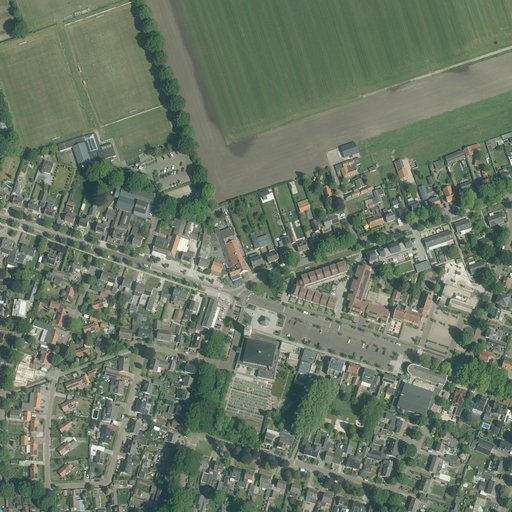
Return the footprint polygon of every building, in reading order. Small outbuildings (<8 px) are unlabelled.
[(0,134),(8,132),(0,107),(0,134)] [(511,133),(502,137),(502,136),(501,136),(502,139),(503,143),(508,141),(507,139),(509,138),(511,144),(511,143),(511,133)] [(98,153),(97,151),(99,150),(93,135),(84,138),(84,137),(71,142),(72,146),(69,147),(67,143),(58,146),(60,152),(73,148),(85,144),(88,154),(91,162),(92,162),(96,161),(97,166),(101,165),(102,167),(112,164),(111,161),(114,160),(113,157),(116,157),(113,148),(98,153)] [(501,136),(486,142),(488,147),(491,146),(492,149),(497,147),(496,143),(501,142),(500,140),(502,139),(501,136)] [(358,153),(355,143),(341,148),(344,158),(358,153)] [(73,148),(76,158),(79,167),(91,163),(91,162),(88,154),(85,144),(73,148)] [(464,149),(466,157),(480,153),(479,147),(471,150),(470,147),(464,149)] [(457,154),(460,160),(465,158),(463,151),(457,154)] [(455,162),(452,155),(445,158),(448,165),(455,162)] [(343,164),(335,167),(336,171),(341,169),(344,178),(358,173),(355,167),(361,165),(359,158),(343,164)] [(41,172),(45,173),(50,174),(54,164),(49,162),(45,161),(44,165),(43,165),(41,172)] [(503,171),(500,172),(501,177),(503,182),(510,180),(508,174),(506,167),(502,168),(503,171)] [(407,170),(398,173),(400,180),(409,177),(407,170)] [(483,175),(485,181),(481,182),(483,189),(491,186),(489,180),(487,174),(486,172),(482,173),(483,175)] [(16,183),(13,192),(18,195),(22,185),(24,178),(19,175),(16,183)] [(364,178),(356,182),(359,189),(367,186),(364,178)] [(464,191),(466,196),(475,193),(473,188),(472,182),(460,186),(462,192),(464,191)] [(332,196),(329,186),(323,188),(326,198),(332,196)] [(123,187),(116,208),(134,214),(133,215),(134,215),(134,216),(147,220),(154,197),(123,187)] [(428,200),(424,187),(419,188),(423,201),(428,200)] [(455,200),(451,187),(443,190),(444,194),(447,203),(455,200)] [(42,193),(39,202),(45,203),(48,194),(49,190),(45,189),(43,193),(42,193)] [(381,202),(379,196),(384,194),(382,189),(374,192),(378,204),(381,202)] [(70,203),(73,195),(71,194),(66,207),(73,210),(75,204),(70,203)] [(15,197),(13,204),(22,207),(24,200),(15,197)] [(398,198),(400,204),(402,211),(398,212),(401,219),(408,216),(406,209),(406,210),(403,203),(401,197),(398,198)] [(434,199),(428,201),(429,203),(429,204),(431,208),(440,205),(440,203),(439,200),(438,197),(434,199)] [(372,199),(365,201),(368,210),(371,209),(377,207),(375,207),(372,199)] [(34,205),(35,203),(30,202),(28,209),(39,213),(41,208),(40,207),(34,205)] [(221,208),(222,211),(228,208),(226,202),(211,208),(212,211),(221,208)] [(417,202),(414,203),(410,204),(413,214),(421,212),(419,205),(418,205),(417,202)] [(308,203),(298,207),(301,213),(311,209),(308,203)] [(53,218),(55,212),(51,210),(52,208),(47,207),(45,215),(53,218)] [(91,208),(89,216),(95,218),(97,210),(92,209),(91,208)] [(115,215),(116,212),(108,209),(105,218),(113,221),(115,215)] [(112,228),(116,229),(115,231),(113,238),(121,241),(123,233),(119,232),(120,229),(129,232),(134,215),(117,210),(114,222),(112,228)] [(387,210),(383,211),(385,217),(386,218),(387,223),(395,220),(394,218),(393,216),(393,214),(391,210),(387,211),(387,210)] [(67,213),(65,222),(73,225),(76,218),(72,217),(72,215),(67,213)] [(374,219),(367,221),(370,229),(384,224),(381,213),(379,214),(377,214),(373,216),(374,219)] [(323,216),(325,220),(323,221),(325,227),(332,225),(330,218),(329,214),(323,216)] [(501,214),(494,216),(497,224),(499,223),(500,224),(504,222),(503,221),(506,220),(504,214),(501,214)] [(81,220),(79,226),(87,229),(89,222),(90,217),(87,216),(85,221),(81,220)] [(337,216),(330,218),(332,225),(339,223),(337,216)] [(487,219),(490,227),(494,226),(494,225),(497,224),(494,216),(487,219)] [(152,256),(163,259),(163,260),(164,260),(165,259),(166,256),(175,259),(175,258),(182,260),(186,247),(189,238),(182,236),(182,235),(186,223),(182,222),(182,221),(182,222),(178,220),(178,221),(174,220),(174,221),(167,219),(166,225),(175,228),(171,242),(157,237),(153,252),(152,255),(152,256)] [(320,231),(316,221),(316,222),(315,220),(312,221),(312,223),(311,223),(315,233),(320,231)] [(463,222),(464,222),(462,223),(464,231),(471,229),(468,220),(463,222)] [(99,224),(97,227),(96,232),(104,235),(106,230),(108,223),(104,221),(103,225),(99,224)] [(190,238),(194,225),(187,222),(186,222),(186,223),(182,236),(189,238),(190,238)] [(143,238),(139,236),(138,235),(142,225),(135,223),(130,237),(134,239),(132,245),(137,246),(140,247),(139,247),(140,247),(143,238)] [(460,223),(455,225),(458,233),(464,231),(462,223),(460,224),(460,223)] [(211,229),(205,228),(204,235),(203,243),(199,254),(198,259),(201,260),(199,267),(208,270),(210,263),(211,259),(212,259),(211,235),(211,229)] [(239,246),(232,228),(221,232),(219,228),(214,230),(216,234),(227,268),(229,268),(230,270),(229,271),(231,278),(233,281),(241,278),(239,275),(247,272),(246,267),(238,246),(239,246)] [(291,245),(296,243),(292,228),(286,230),(288,237),(291,245)] [(342,229),(336,231),(339,239),(348,236),(346,230),(342,231),(342,229)] [(446,233),(446,234),(444,234),(447,242),(453,240),(451,231),(446,233)] [(336,241),(333,233),(329,234),(323,236),(326,244),(336,241)] [(210,269),(212,270),(210,275),(220,278),(220,277),(223,278),(224,275),(227,276),(228,272),(227,268),(216,234),(211,235),(212,259),(215,260),(214,263),(212,263),(210,269)] [(313,235),(312,237),(313,238),(309,240),(312,249),(321,245),(319,239),(318,235),(317,236),(316,234),(313,235)] [(442,235),(442,234),(437,236),(440,244),(447,242),(444,234),(442,235)] [(267,246),(269,252),(271,256),(267,257),(269,263),(279,260),(277,254),(276,254),(275,251),(273,244),(271,245),(268,235),(257,239),(260,249),(267,246)] [(257,239),(256,236),(251,237),(255,250),(260,249),(257,239)] [(433,238),(431,239),(434,247),(440,244),(437,236),(433,238)] [(281,239),(284,247),(285,250),(281,252),(283,258),(291,256),(289,249),(292,248),(291,245),(288,237),(281,239)] [(497,246),(494,237),(487,240),(490,247),(492,246),(493,247),(497,246)] [(14,249),(13,250),(11,250),(14,242),(4,239),(0,252),(0,253),(10,256),(9,260),(8,260),(7,262),(8,263),(7,263),(8,264),(8,265),(13,267),(14,263),(17,257),(16,256),(17,252),(17,251),(16,251),(16,250),(14,249)] [(429,240),(429,239),(424,241),(427,249),(434,247),(431,239),(429,240)] [(480,242),(483,250),(487,249),(487,248),(490,247),(487,240),(480,242)] [(306,243),(302,245),(301,242),(296,244),(299,253),(308,250),(306,243)] [(378,251),(377,251),(377,252),(376,252),(376,253),(375,253),(374,252),(366,255),(370,265),(373,266),(374,266),(374,265),(378,264),(378,263),(381,261),(382,265),(383,264),(388,263),(387,261),(392,259),(393,261),(403,258),(402,256),(407,254),(408,256),(413,254),(411,249),(413,249),(410,242),(409,242),(409,243),(404,244),(398,246),(389,249),(383,251),(380,252),(379,253),(378,251),(381,250),(378,251)] [(17,257),(14,263),(17,264),(23,266),(19,264),(21,260),(24,261),(26,255),(33,258),(36,250),(22,245),(20,253),(17,252),(16,256),(17,257)] [(188,248),(186,247),(182,260),(181,261),(191,264),(192,259),(193,257),(194,253),(189,251),(187,255),(185,254),(187,253),(188,248)] [(59,262),(59,260),(59,259),(58,258),(57,258),(58,257),(49,254),(47,260),(46,264),(55,266),(56,262),(57,263),(58,262),(59,262)] [(258,254),(249,257),(251,261),(250,261),(253,269),(254,269),(254,268),(259,267),(263,265),(261,261),(260,258),(258,254)] [(417,271),(417,273),(431,269),(429,262),(429,261),(417,265),(415,266),(417,271)] [(483,263),(483,262),(476,264),(478,272),(481,271),(481,272),(485,270),(483,263)] [(81,271),(82,267),(83,266),(74,263),(74,264),(71,263),(70,267),(73,268),(71,273),(74,274),(76,269),(81,271)] [(340,275),(347,273),(347,270),(348,270),(347,265),(345,265),(344,263),(344,264),(342,265),(342,264),(337,265),(337,267),(335,267),(335,266),(330,268),(330,269),(328,270),(327,268),(322,270),(323,271),(321,272),(320,271),(315,272),(316,274),(314,275),(313,273),(308,275),(309,276),(307,277),(306,276),(301,277),(302,281),(298,282),(296,287),(295,287),(293,292),(291,297),(296,298),(297,297),(299,298),(298,299),(303,301),(304,299),(306,300),(306,301),(311,303),(311,302),(313,302),(313,304),(318,306),(318,304),(320,305),(320,306),(325,308),(325,307),(327,307),(327,309),(334,311),(338,301),(336,301),(337,298),(322,293),(322,296),(320,295),(320,294),(315,292),(315,294),(313,293),(313,291),(308,290),(308,291),(304,290),(305,287),(309,285),(310,287),(312,286),(312,285),(316,283),(317,285),(319,284),(319,282),(323,281),(324,282),(327,281),(326,280),(330,278),(331,280),(334,279),(333,277),(338,276),(338,278),(341,277),(340,275)] [(469,267),(472,275),(476,274),(476,273),(478,272),(476,264),(469,267)] [(363,268),(360,267),(360,269),(358,268),(357,272),(368,276),(371,269),(363,266),(363,268)] [(69,281),(71,275),(58,271),(56,276),(69,281)] [(356,276),(357,276),(357,278),(359,279),(359,280),(366,283),(368,276),(357,272),(356,276)] [(99,278),(97,283),(98,283),(100,284),(103,285),(104,282),(107,283),(110,277),(110,275),(103,273),(103,274),(101,279),(99,278)] [(110,277),(107,283),(114,286),(115,282),(117,278),(110,275),(110,277)] [(62,279),(56,277),(53,284),(59,287),(60,284),(65,286),(67,281),(62,279)] [(508,280),(505,279),(502,287),(507,289),(508,286),(510,286),(511,279),(511,277),(509,277),(508,280)] [(125,292),(128,293),(130,289),(131,287),(132,283),(125,280),(123,285),(122,287),(126,288),(125,292)] [(358,283),(355,282),(355,283),(353,283),(352,286),(363,290),(365,286),(366,283),(359,280),(358,283)] [(367,287),(365,286),(363,290),(361,297),(359,304),(367,307),(375,310),(383,312),(388,314),(388,312),(380,309),(381,305),(373,302),(376,294),(369,292),(372,283),(368,282),(367,287)] [(135,292),(134,296),(141,298),(142,295),(145,287),(138,285),(137,286),(136,289),(135,292)] [(351,290),(352,291),(352,292),(354,293),(354,295),(361,297),(363,290),(352,286),(351,290)] [(442,296),(441,299),(439,305),(461,313),(463,314),(462,316),(464,316),(466,317),(467,315),(473,317),(480,298),(445,286),(442,296)] [(145,287),(142,295),(150,298),(146,310),(152,312),(157,296),(159,292),(145,287)] [(33,303),(37,291),(30,288),(26,301),(33,303)] [(62,297),(64,297),(65,297),(64,301),(70,303),(74,293),(73,292),(74,290),(69,288),(67,293),(65,292),(64,292),(62,292),(61,295),(62,297)] [(175,289),(173,296),(171,302),(178,305),(179,302),(185,303),(186,301),(189,293),(175,289)] [(408,309),(404,323),(406,323),(406,322),(420,326),(423,317),(426,318),(432,298),(430,297),(431,294),(426,292),(424,295),(418,315),(411,313),(412,310),(408,309)] [(129,301),(131,296),(124,293),(122,299),(129,301)] [(350,297),(349,297),(347,301),(349,301),(351,302),(359,304),(361,297),(354,295),(353,297),(351,296),(350,297)] [(498,300),(497,302),(497,303),(497,304),(502,306),(504,307),(504,306),(506,307),(509,298),(506,298),(506,297),(503,296),(500,296),(499,298),(498,300)] [(210,330),(219,303),(205,299),(195,329),(196,330),(207,332),(208,329),(210,330)] [(102,301),(92,305),(94,311),(96,310),(98,309),(104,307),(103,305),(106,304),(106,303),(105,301),(102,302),(102,301)] [(186,312),(183,319),(184,319),(186,320),(187,320),(187,319),(190,320),(193,312),(196,313),(198,310),(199,305),(198,305),(199,304),(193,302),(193,303),(192,303),(190,308),(191,308),(189,313),(186,312)] [(351,310),(350,312),(351,313),(351,314),(355,315),(359,304),(351,302),(349,309),(351,310)] [(24,316),(25,308),(26,304),(17,303),(15,315),(11,314),(24,316)] [(367,307),(359,304),(355,315),(358,317),(359,315),(360,316),(361,313),(363,314),(366,307),(367,308),(367,307)] [(131,305),(129,310),(135,312),(135,313),(136,313),(138,307),(131,305)] [(395,314),(393,319),(404,323),(408,309),(404,308),(398,305),(396,310),(395,314)] [(367,307),(367,308),(368,308),(366,315),(368,315),(367,318),(368,318),(368,320),(371,321),(375,310),(367,307)] [(58,316),(57,321),(55,321),(54,324),(55,325),(62,327),(66,314),(65,314),(67,311),(61,309),(61,310),(58,316)] [(177,310),(173,320),(174,320),(172,324),(179,326),(184,313),(177,310)] [(383,312),(375,310),(371,321),(376,322),(376,321),(378,321),(378,319),(380,319),(383,312)] [(505,314),(494,311),(492,320),(498,322),(498,321),(502,322),(505,314)] [(386,326),(390,315),(388,314),(383,312),(380,319),(382,320),(381,323),(383,323),(382,324),(386,326)] [(269,319),(265,318),(262,319),(261,323),(262,326),(266,327),(269,325),(270,322),(269,319)] [(35,321),(33,326),(48,332),(50,326),(35,321)] [(155,321),(155,330),(160,330),(160,325),(166,327),(167,324),(160,322),(155,321)] [(102,323),(101,327),(106,329),(105,332),(107,333),(108,329),(109,330),(110,326),(108,325),(108,324),(102,323)] [(94,325),(83,328),(85,335),(98,330),(96,325),(94,326),(94,325)] [(139,333),(138,337),(150,340),(150,338),(151,335),(152,332),(148,331),(148,327),(142,326),(140,326),(140,327),(140,330),(139,332),(139,333)] [(55,347),(60,332),(51,329),(50,335),(47,334),(44,343),(49,344),(49,345),(55,347)] [(121,330),(120,333),(119,338),(131,340),(133,332),(121,330)] [(238,349),(236,353),(240,354),(237,364),(259,370),(257,378),(274,381),(276,373),(275,373),(281,352),(280,351),(282,344),(272,341),(251,335),(252,332),(246,330),(244,336),(241,349),(238,349)] [(158,336),(157,339),(162,340),(162,339),(169,341),(170,339),(170,337),(171,333),(160,331),(159,331),(158,336)] [(493,340),(494,337),(496,337),(497,334),(488,331),(486,338),(490,339),(488,343),(505,349),(507,341),(504,340),(502,343),(493,340)] [(205,338),(195,335),(194,338),(197,339),(196,342),(204,345),(205,338)] [(193,342),(192,345),(191,348),(202,351),(204,345),(196,342),(193,342)] [(280,351),(281,352),(290,354),(289,359),(297,361),(300,349),(296,347),(282,343),(282,344),(280,351)] [(85,349),(75,352),(77,358),(79,358),(90,353),(88,349),(90,348),(88,344),(84,346),(85,349)] [(47,349),(40,347),(39,352),(42,353),(41,356),(39,360),(35,359),(33,365),(38,366),(48,369),(52,354),(46,352),(47,349)] [(497,347),(496,349),(493,349),(492,353),(503,356),(505,349),(497,347)] [(318,355),(305,351),(298,372),(309,376),(312,365),(315,366),(318,355)] [(494,355),(481,351),(478,360),(487,363),(489,357),(493,358),(494,355)] [(511,371),(511,372),(511,371),(511,360),(505,358),(504,362),(502,368),(511,371)] [(120,360),(119,365),(119,366),(120,366),(120,372),(128,372),(127,372),(128,365),(129,365),(129,360),(127,360),(126,360),(120,360)] [(152,360),(149,370),(151,371),(154,372),(157,373),(157,372),(160,373),(161,368),(166,369),(167,368),(168,364),(158,361),(158,362),(152,360)] [(332,360),(327,375),(331,376),(333,377),(332,379),(331,379),(327,389),(329,390),(328,391),(337,394),(342,379),(344,374),(342,373),(344,369),(345,364),(332,360)] [(24,368),(25,365),(19,363),(17,371),(34,375),(35,372),(26,369),(26,368),(24,368)] [(195,375),(197,368),(187,365),(185,373),(195,375)] [(347,367),(346,371),(347,372),(346,374),(351,375),(352,376),(355,378),(356,378),(357,375),(358,373),(359,368),(358,368),(358,367),(355,366),(354,367),(350,365),(350,366),(349,368),(347,367)] [(395,396),(390,410),(396,412),(397,409),(420,417),(425,418),(425,417),(427,417),(436,401),(441,391),(443,387),(443,388),(444,385),(445,383),(446,380),(447,377),(432,372),(415,367),(415,365),(413,365),(411,365),(410,365),(408,366),(407,368),(406,369),(406,371),(406,373),(406,375),(404,376),(401,375),(399,381),(399,382),(395,396)] [(364,375),(361,382),(362,382),(365,383),(371,385),(370,389),(369,391),(376,393),(378,386),(379,383),(380,378),(376,377),(376,378),(374,377),(375,373),(365,370),(365,371),(364,375)] [(33,379),(34,375),(17,371),(15,380),(21,381),(22,378),(23,378),(24,377),(33,379)] [(111,386),(115,387),(114,394),(122,395),(123,390),(122,390),(123,384),(124,384),(124,383),(116,383),(116,379),(117,379),(118,375),(113,374),(106,372),(105,377),(112,379),(111,386)] [(393,385),(392,389),(388,388),(386,393),(395,396),(399,382),(396,381),(396,380),(384,376),(382,382),(393,385)] [(86,383),(83,378),(76,381),(75,381),(65,385),(68,391),(86,383)] [(155,379),(153,385),(160,387),(159,391),(162,391),(164,383),(162,382),(162,381),(155,379)] [(181,389),(182,386),(184,387),(191,389),(193,381),(186,379),(185,383),(182,383),(181,385),(175,383),(175,384),(172,383),(171,386),(174,387),(181,389)] [(145,389),(144,388),(143,393),(150,395),(153,385),(146,383),(145,389)] [(357,386),(353,398),(358,400),(362,388),(360,387),(357,386)] [(374,397),(380,399),(383,388),(378,386),(376,393),(374,397)] [(41,389),(34,388),(34,394),(35,394),(33,405),(23,403),(22,411),(34,412),(35,409),(39,409),(41,398),(40,398),(41,395),(40,395),(41,389)] [(454,398),(463,401),(466,392),(459,390),(458,393),(456,392),(454,398)] [(177,399),(181,401),(183,401),(187,402),(190,395),(188,394),(185,393),(178,392),(177,395),(178,395),(177,399)] [(470,405),(468,410),(472,411),(472,409),(473,410),(477,411),(476,414),(480,415),(482,414),(482,413),(485,404),(487,399),(482,398),(482,397),(481,398),(479,397),(478,398),(476,405),(471,403),(470,405)] [(70,401),(61,407),(64,412),(74,407),(73,405),(75,404),(73,400),(71,402),(70,401)] [(136,409),(135,413),(140,414),(144,415),(145,415),(145,414),(147,415),(148,411),(145,410),(147,403),(143,402),(138,401),(140,402),(138,409),(136,409)] [(106,409),(107,409),(106,419),(112,420),(112,421),(113,421),(113,420),(115,421),(117,407),(114,407),(114,403),(107,402),(106,409)] [(493,407),(493,409),(495,410),(494,414),(499,416),(500,415),(502,416),(504,410),(502,409),(503,405),(502,405),(503,404),(500,404),(495,402),(495,403),(493,407)] [(173,411),(172,415),(176,416),(176,415),(183,417),(185,409),(178,407),(178,408),(174,407),(173,411)] [(465,417),(465,418),(464,418),(463,421),(471,424),(473,419),(470,418),(473,412),(465,410),(463,416),(465,417)] [(24,414),(24,413),(11,411),(10,419),(15,419),(20,420),(20,414),(24,414)] [(295,411),(293,418),(300,420),(303,414),(295,411)] [(25,413),(25,414),(25,421),(30,422),(30,421),(32,421),(31,427),(31,432),(37,433),(38,422),(37,422),(38,419),(36,419),(30,418),(31,413),(25,413)] [(397,417),(387,414),(385,419),(392,421),(390,425),(404,430),(406,424),(398,421),(397,424),(395,423),(397,417)] [(91,424),(91,428),(94,428),(95,425),(99,427),(101,422),(92,419),(91,424)] [(67,422),(59,428),(62,434),(71,428),(72,428),(74,427),(70,421),(68,423),(67,422)] [(174,421),(174,422),(170,421),(168,426),(167,428),(170,429),(171,427),(172,427),(173,428),(175,429),(176,429),(179,430),(182,424),(178,422),(174,421)] [(131,430),(130,434),(132,434),(134,435),(136,435),(140,437),(140,436),(145,438),(146,434),(139,432),(141,424),(139,424),(137,423),(136,423),(133,422),(133,423),(131,430)] [(152,426),(161,429),(161,430),(168,433),(170,429),(167,428),(153,422),(152,426)] [(388,431),(377,427),(375,432),(380,433),(387,436),(387,435),(393,436),(394,433),(392,432),(393,430),(397,431),(396,434),(402,436),(404,430),(390,425),(388,431)] [(500,430),(493,427),(491,431),(488,430),(487,434),(497,438),(500,430)] [(98,433),(97,438),(101,438),(100,443),(109,444),(108,444),(109,438),(110,430),(102,429),(102,433),(98,433)] [(443,434),(442,433),(440,439),(448,441),(447,445),(454,448),(458,450),(460,445),(458,441),(452,439),(453,435),(450,434),(450,433),(443,431),(444,431),(443,434)] [(266,439),(264,444),(272,446),(272,444),(273,441),(274,441),(274,442),(277,443),(279,438),(279,437),(276,436),(271,434),(267,433),(266,436),(267,436),(266,439)] [(165,438),(165,441),(168,443),(175,445),(177,437),(171,435),(169,439),(165,438)] [(286,435),(285,438),(284,440),(281,439),(278,448),(286,450),(287,445),(288,445),(288,446),(291,447),(294,438),(286,435)] [(36,445),(36,442),(28,442),(28,437),(21,437),(21,446),(27,446),(27,453),(30,453),(30,456),(37,456),(37,445),(36,445)] [(479,440),(477,443),(479,443),(492,449),(494,445),(479,439),(479,440)] [(71,451),(78,445),(75,441),(70,444),(69,443),(67,444),(66,444),(58,451),(62,456),(70,449),(71,451)] [(389,441),(388,444),(391,445),(390,449),(395,450),(397,451),(399,443),(397,443),(394,442),(392,441),(392,442),(389,441)] [(126,454),(129,455),(128,458),(134,459),(138,460),(136,455),(135,455),(134,455),(137,444),(133,443),(129,442),(128,447),(129,447),(127,454),(126,454)] [(506,451),(510,452),(511,449),(511,450),(511,447),(511,446),(511,445),(507,444),(501,442),(499,449),(502,450),(506,452),(506,451)] [(479,443),(476,451),(489,457),(492,449),(479,443)] [(90,445),(89,455),(90,456),(91,456),(97,456),(96,463),(96,464),(97,464),(98,464),(98,465),(98,464),(103,465),(105,454),(104,454),(98,453),(98,451),(99,448),(90,445)] [(306,449),(304,455),(311,457),(313,447),(314,446),(310,445),(309,449),(306,448),(306,449)] [(444,447),(438,445),(436,452),(442,454),(442,453),(446,455),(447,451),(447,452),(448,448),(444,447)] [(383,446),(381,453),(382,453),(381,454),(382,454),(385,455),(387,455),(388,456),(390,457),(395,458),(396,455),(397,455),(399,451),(397,451),(395,450),(390,449),(387,448),(383,446)] [(313,447),(311,457),(317,459),(320,449),(313,447)] [(362,455),(357,454),(356,457),(353,469),(359,471),(361,464),(362,459),(362,458),(366,459),(367,458),(368,454),(370,448),(365,447),(362,455)] [(370,448),(368,454),(380,457),(381,454),(382,453),(381,453),(374,451),(374,449),(370,448)] [(166,454),(157,452),(157,453),(156,453),(157,456),(158,455),(159,455),(161,456),(165,457),(171,459),(173,451),(168,449),(166,454)] [(327,456),(325,461),(332,463),(333,461),(335,453),(328,451),(327,456)] [(333,461),(332,463),(340,465),(340,463),(341,460),(341,458),(342,455),(335,453),(333,461)] [(161,456),(159,455),(156,464),(159,464),(168,467),(171,459),(165,457),(161,456)] [(447,455),(446,458),(459,463),(461,460),(458,459),(459,458),(447,455)] [(353,457),(350,456),(348,460),(346,467),(353,469),(356,457),(353,457)] [(494,473),(497,474),(497,473),(500,474),(502,470),(504,470),(507,461),(495,457),(493,463),(495,463),(492,472),(494,472),(494,473)] [(434,458),(432,465),(433,466),(442,469),(443,466),(442,465),(443,461),(439,460),(434,458)] [(446,458),(445,462),(451,464),(450,465),(451,467),(454,468),(455,467),(456,465),(460,466),(461,463),(459,463),(446,458)] [(209,462),(200,459),(197,470),(201,471),(202,468),(207,469),(209,462)] [(381,464),(380,468),(385,470),(389,471),(391,471),(393,464),(391,463),(388,462),(387,462),(385,462),(382,461),(382,462),(381,464)] [(131,464),(129,463),(124,462),(121,473),(128,475),(131,464)] [(71,467),(69,464),(58,473),(63,478),(64,476),(71,470),(69,469),(71,467)] [(159,464),(157,468),(155,468),(154,471),(161,473),(166,475),(168,467),(159,464)] [(216,464),(213,475),(213,476),(209,474),(205,487),(204,491),(206,492),(207,488),(209,489),(210,485),(211,485),(213,478),(217,479),(218,476),(219,472),(222,473),(224,466),(216,464)] [(369,466),(365,465),(363,471),(370,473),(372,466),(369,465),(369,466)] [(432,465),(429,473),(431,473),(434,474),(435,474),(439,475),(440,472),(441,471),(442,469),(433,466),(432,465)] [(380,471),(378,476),(383,477),(389,479),(391,471),(389,471),(385,470),(380,468),(380,471)] [(235,481),(238,482),(240,477),(242,471),(234,469),(233,472),(231,471),(230,477),(231,478),(236,480),(235,481)] [(478,471),(476,477),(491,481),(492,477),(489,476),(484,474),(484,473),(478,471)] [(246,489),(247,484),(248,480),(252,481),(254,475),(246,472),(244,479),(245,479),(243,483),(240,482),(240,483),(239,487),(246,489)] [(157,476),(156,479),(159,480),(158,481),(164,482),(166,475),(161,473),(160,476),(157,476)] [(205,487),(209,474),(204,473),(200,486),(205,487)] [(259,488),(262,489),(266,490),(269,479),(262,477),(260,483),(259,488)] [(432,480),(428,479),(424,477),(419,492),(424,494),(427,495),(430,486),(429,486),(432,480)] [(278,486),(277,488),(281,489),(280,493),(284,494),(285,489),(287,484),(279,482),(278,484),(278,486)] [(484,482),(482,487),(488,489),(495,491),(497,491),(499,486),(497,485),(494,484),(490,483),(490,484),(484,482)] [(160,488),(156,486),(154,494),(161,496),(163,497),(165,489),(160,487),(160,488)] [(290,496),(294,497),(293,501),(298,502),(301,491),(299,491),(300,488),(293,486),(291,492),(290,496)] [(480,486),(478,490),(481,491),(480,495),(486,497),(487,495),(490,496),(495,497),(497,491),(495,491),(488,489),(482,487),(480,486)] [(306,501),(310,503),(311,499),(315,500),(316,498),(317,493),(309,490),(308,495),(306,501)] [(163,497),(161,496),(154,494),(151,502),(155,503),(159,504),(160,505),(163,497)] [(195,504),(202,506),(203,504),(205,497),(198,495),(195,504)] [(324,495),(323,501),(322,504),(323,504),(322,506),(325,507),(326,505),(330,506),(332,497),(324,495)] [(428,495),(427,498),(443,503),(444,500),(428,495)] [(477,498),(475,505),(478,506),(484,508),(487,501),(485,501),(477,498)] [(345,511),(346,508),(347,509),(348,502),(340,499),(338,506),(342,507),(340,511),(345,511)] [(422,505),(419,504),(420,502),(412,499),(410,506),(417,508),(420,509),(422,505)] [(456,511),(459,501),(456,500),(451,511),(456,511)] [(82,502),(75,502),(76,509),(76,511),(77,511),(80,511),(89,511),(85,511),(83,511),(83,502),(82,502)] [(158,511),(160,505),(159,504),(155,503),(153,509),(150,508),(149,510),(153,511),(155,511),(158,511)] [(364,511),(366,508),(362,507),(362,506),(354,503),(352,510),(356,511),(355,511),(364,511)]
